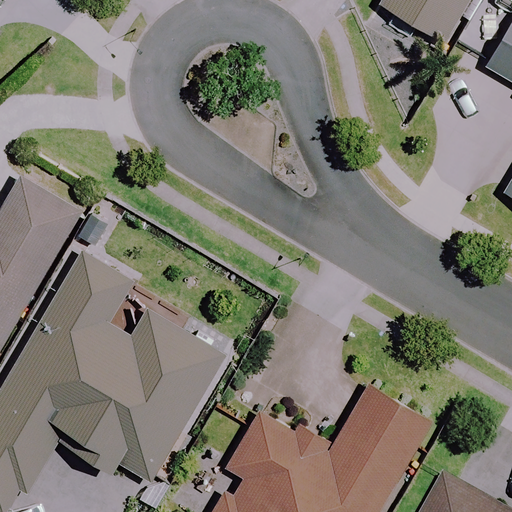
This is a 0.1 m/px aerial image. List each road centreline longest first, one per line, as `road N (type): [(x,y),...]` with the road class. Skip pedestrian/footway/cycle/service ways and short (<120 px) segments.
road 1 (residential): [(352,246),(185,149),(155,95),(158,55),(182,25),(224,20),(270,52),(325,166)]
road 2 (residential): [(511,340),(352,246)]
